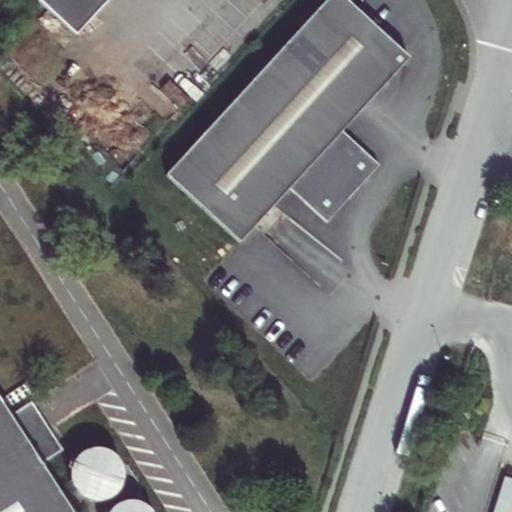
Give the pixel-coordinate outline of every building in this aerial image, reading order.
[(10,0),(65,50),(110,0),(10,0)] [(341,0),(321,0),(160,176),(235,244),(286,189),(322,222),(374,166),(337,132),(405,58),(341,0)] [(0,511),(65,511),(35,466),(58,450),(27,404),(4,418),(0,411),(0,511)] [(107,448),(94,448),(88,449),(80,454),(73,461),(71,467),(70,478),(72,488),(76,494),(83,500),(89,503),(99,504),(108,502),(116,498),(123,489),(126,479),(126,469),(122,461),(114,452),(107,448)] [(136,500),(125,501),(120,503),(115,506),(109,511),(153,511),(151,509),(145,503),(136,500)]
